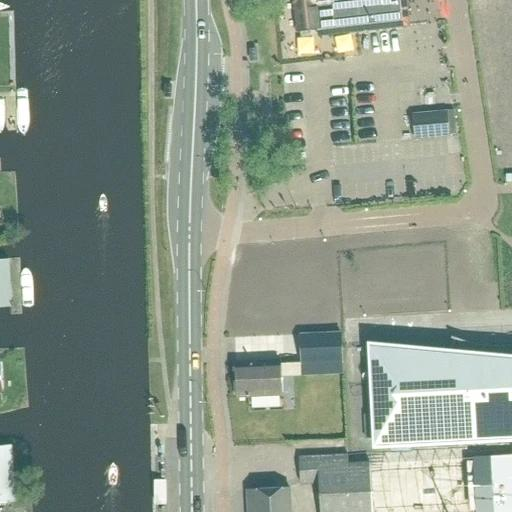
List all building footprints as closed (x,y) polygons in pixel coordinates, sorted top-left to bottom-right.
[(293,0),(297,30),(317,28),(318,34),(408,25),(405,0),(293,0)] [(447,111),(418,114),(413,114),(415,138),(449,135),(447,111)] [(0,306),(10,306),(7,259),(0,259),(0,306)] [(247,333),(247,343),(273,342),(273,332),(247,333)] [(299,334),(301,376),(343,374),(342,343),(341,332),(311,333),(299,334)] [(511,345),(501,346),(488,345),(476,344),(463,341),(451,337),(450,339),(453,340),(453,355),(374,346),(379,444),(511,437),(511,345)] [(280,396),(279,362),(235,364),(236,397),(280,396)] [(0,503),(16,502),(11,445),(0,446),(0,503)] [(372,511),(370,463),(347,464),(347,455),(299,458),(300,484),(319,483),(320,511),(372,511)] [(511,511),(511,455),(472,458),(474,511),(511,511)] [(474,511),(472,458),(370,463),(372,511),(474,511)] [(165,502),(165,482),(155,482),(155,503),(165,502)] [(290,511),(289,488),(249,490),(249,511),(290,511)]
